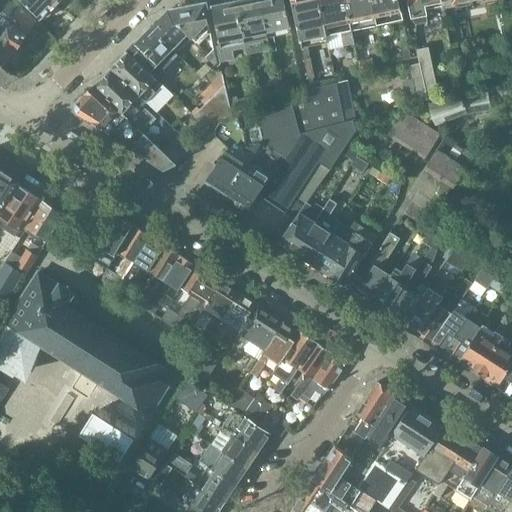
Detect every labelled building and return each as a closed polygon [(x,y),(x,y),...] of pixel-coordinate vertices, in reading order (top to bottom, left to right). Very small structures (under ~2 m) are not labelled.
[(0,0),(0,35),(5,29),(9,22),(0,16),(2,14),(10,0),(0,0)] [(57,4),(52,0),(20,0),(41,20),(47,20),(51,15),(51,9),(57,4)] [(247,49),(248,58),(253,57),(252,47),(254,47),(253,42),(268,39),(259,0),(246,0),(246,1),(236,3),(244,44),(245,49),(247,49)] [(259,0),(268,39),(271,53),(277,52),(273,38),(291,34),(284,0),(259,0)] [(291,0),(309,84),(319,82),(311,47),(328,44),(326,36),(318,0),(291,0)] [(318,0),(326,36),(340,33),(343,46),(354,44),(351,31),(344,0),(318,0)] [(344,0),(351,31),(376,25),(371,0),(344,0)] [(371,0),(376,25),(402,20),(398,0),(371,0)] [(441,0),(408,0),(409,2),(410,2),(412,12),(413,21),(417,25),(420,25),(421,28),(427,27),(426,23),(427,23),(426,16),(427,16),(426,9),(425,7),(443,3),(441,0)] [(441,0),(443,3),(444,10),(473,4),(472,0),(441,0)] [(222,5),(212,8),(221,49),(244,44),(236,3),(234,3),(231,1),(225,2),(222,5)] [(5,29),(0,35),(0,65),(3,67),(13,53),(14,53),(17,53),(37,23),(20,6),(5,29)] [(168,14),(167,15),(195,43),(209,29),(204,6),(168,14)] [(153,29),(152,30),(176,54),(184,45),(190,51),(197,44),(195,43),(167,15),(161,20),(158,21),(153,25),(153,29)] [(137,45),(129,54),(156,81),(163,73),(160,70),(176,54),(152,30),(145,37),(142,37),(137,42),(137,45)] [(419,65),(409,67),(418,103),(439,98),(427,49),(416,52),(419,65)] [(127,52),(110,69),(146,104),(157,92),(161,96),(161,97),(177,114),(184,107),(167,91),(156,81),(129,54),(127,52)] [(125,117),(129,121),(146,104),(110,69),(93,86),(125,117)] [(125,117),(93,86),(77,103),(77,104),(76,104),(76,105),(76,106),(75,106),(75,107),(75,108),(75,109),(75,110),(76,111),(76,112),(76,113),(77,113),(77,114),(78,114),(78,115),(79,115),(109,135),(134,152),(145,134),(129,121),(125,117)] [(231,118),(225,86),(219,91),(193,117),(211,135),(217,125),(231,118)] [(488,93),(429,104),(436,126),(468,115),(491,110),(488,93)] [(351,94),(341,97),(346,122),(356,120),(351,94)] [(227,151),(207,181),(214,186),(212,188),(224,196),(226,194),(228,195),(262,144),(284,139),(300,134),(294,111),(240,125),(246,148),(240,156),(232,150),(227,151)] [(437,139),(401,116),(390,134),(426,156),(437,139)] [(291,143),(248,209),(249,209),(258,195),(285,212),(318,162),(331,170),(343,152),(349,143),(356,133),(353,122),(300,134),(284,139),(291,143)] [(145,134),(134,152),(165,171),(165,170),(177,164),(161,150),(145,134)] [(161,150),(177,164),(190,151),(175,136),(161,150)] [(474,156),(445,137),(411,192),(416,195),(404,215),(425,228),(451,189),(452,189),(474,156)] [(247,208),(248,209),(291,143),(284,139),(262,144),(228,195),(236,200),(237,204),(243,208),(247,208)] [(349,143),(343,152),(354,159),(355,159),(356,157),(357,157),(359,154),(361,150),(349,143)] [(355,159),(350,165),(363,173),(368,165),(357,157),(356,157),(355,159)] [(13,180),(0,171),(0,214),(19,186),(19,185),(12,181),(13,180)] [(19,186),(0,214),(0,226),(16,237),(40,200),(31,194),(31,191),(24,187),(21,187),(19,186)] [(299,214),(278,243),(296,254),(330,200),(334,194),(327,189),(308,219),(299,214)] [(330,200),(296,254),(312,265),(334,231),(333,230),(339,222),(330,217),(337,205),(330,200)] [(43,202),(26,229),(47,242),(64,215),(54,209),(54,206),(49,203),(46,203),(43,202)] [(108,270),(118,253),(120,250),(135,227),(118,216),(91,260),(108,270)] [(334,231),(312,265),(330,276),(357,234),(339,222),(333,230),(334,231)] [(118,268),(126,273),(150,236),(135,227),(120,250),(118,253),(126,257),(118,268)] [(373,244),(357,234),(330,276),(346,287),(346,286),(355,273),(373,244)] [(354,291),(351,296),(371,308),(391,277),(389,276),(377,269),(379,265),(382,267),(400,239),(391,234),(363,278),(355,273),(346,286),(354,291)] [(141,267),(149,272),(165,246),(150,236),(126,273),(123,279),(130,284),(141,267)] [(427,257),(443,267),(449,258),(449,259),(452,254),(457,246),(439,236),(427,257)] [(0,255),(0,256),(6,261),(18,244),(11,239),(0,255)] [(39,254),(44,246),(36,240),(31,249),(39,254)] [(144,293),(153,299),(180,256),(165,246),(149,272),(155,276),(150,283),(144,293)] [(457,246),(452,254),(467,263),(473,257),(457,246)] [(179,291),(180,289),(196,265),(180,256),(153,299),(168,309),(173,300),(166,296),(171,286),(179,291)] [(386,318),(401,327),(420,296),(414,292),(431,267),(422,261),(416,270),(409,284),(386,318)] [(391,277),(371,308),(386,318),(409,284),(416,271),(406,264),(400,273),(395,269),(389,276),(391,277)] [(179,316),(188,322),(194,326),(202,314),(222,282),(196,265),(180,289),(191,296),(179,316)] [(487,265),(478,277),(490,285),(499,273),(487,265)] [(158,382),(163,374),(165,370),(66,307),(74,294),(60,285),(59,287),(38,273),(0,334),(0,359),(22,372),(36,342),(150,415),(167,388),(158,382)] [(490,285),(490,286),(503,295),(506,292),(511,282),(511,281),(499,273),(490,285)] [(416,337),(430,345),(446,319),(448,321),(472,285),(465,280),(445,309),(439,305),(433,311),(416,337)] [(219,325),(222,320),(239,293),(222,282),(205,309),(202,314),(219,325)] [(416,337),(433,311),(439,305),(443,299),(428,288),(421,297),(420,296),(401,327),(416,337)] [(446,319),(430,345),(443,354),(460,328),(462,329),(485,294),(477,288),(453,324),(448,321),(446,319)] [(257,305),(239,293),(222,320),(233,327),(235,323),(242,328),(257,305)] [(460,328),(443,354),(458,363),(459,362),(475,338),(484,325),(498,303),(491,298),(489,300),(467,332),(462,329),(460,328)] [(259,361),(266,351),(284,322),(258,305),(236,338),(246,345),(244,347),(246,352),(259,361)] [(475,338),(459,362),(462,363),(463,366),(469,370),(472,370),(479,374),(511,325),(511,319),(507,316),(495,333),(484,325),(475,338)] [(281,361),(283,360),(301,333),(284,322),(266,351),(281,361)] [(511,342),(511,325),(479,374),(485,378),(486,381),(492,385),(496,385),(498,386),(511,366),(511,344),(511,342)] [(234,342),(216,330),(211,336),(229,349),(234,342)] [(301,333),(283,360),(292,366),(284,376),(275,389),(281,394),(288,384),(298,370),(316,343),(301,333)] [(313,379),(331,353),(316,343),(298,370),(303,373),(304,378),(292,396),(298,400),(313,379)] [(344,361),(331,353),(313,380),(325,388),(323,391),(326,393),(345,367),(344,361)] [(497,388),(511,397),(511,367),(498,386),(497,388)] [(186,382),(175,399),(178,401),(196,413),(207,396),(189,384),(186,382)] [(377,382),(335,447),(353,459),(367,436),(395,394),(377,382)] [(0,402),(8,390),(0,384),(0,402)] [(412,404),(395,394),(367,436),(384,447),(385,446),(392,435),(411,405),(412,404)] [(272,407),(257,397),(243,416),(258,426),(261,423),(268,412),(272,407)] [(445,427),(411,405),(392,435),(385,446),(399,455),(388,471),(406,483),(426,455),(445,427)] [(234,410),(222,428),(259,452),(263,446),(265,444),(267,441),(269,437),(270,435),(269,434),(258,426),(243,416),(234,410)] [(268,412),(261,423),(258,426),(269,434),(271,430),(281,420),(268,412)] [(124,454),(134,440),(114,427),(94,414),(80,436),(120,461),(124,454)] [(205,419),(199,414),(189,430),(198,436),(204,426),(201,425),(205,419)] [(290,425),(281,420),(271,430),(281,437),(286,431),(290,425)] [(437,475),(444,479),(468,440),(445,426),(445,427),(426,455),(444,466),(437,475)] [(222,452),(223,452),(248,469),(249,467),(252,464),(254,461),(255,458),(259,452),(222,428),(217,436),(228,443),(222,452)] [(150,438),(131,468),(149,480),(169,450),(150,438)] [(468,440),(444,479),(434,495),(440,499),(456,474),(463,479),(482,449),(468,440)] [(322,466),(313,480),(336,496),(351,506),(361,492),(341,478),(343,474),(353,459),(335,447),(322,466)] [(463,479),(460,484),(456,490),(468,498),(471,500),(474,497),(482,483),(498,458),(482,449),(463,479)] [(207,454),(201,462),(206,466),(211,470),(212,469),(237,486),(241,480),(243,477),(245,474),(247,470),(248,469),(223,452),(222,452),(217,460),(207,454)] [(193,465),(174,453),(169,462),(187,474),(189,472),(193,465)] [(511,467),(498,458),(482,483),(474,497),(487,506),(497,493),(511,468),(511,467)] [(369,470),(353,459),(343,474),(359,485),(369,470)] [(165,464),(153,483),(160,487),(172,469),(165,464)] [(511,468),(497,493),(487,506),(483,511),(505,511),(511,502),(511,501),(511,468)] [(211,470),(201,486),(226,502),(227,501),(230,498),(232,495),(233,491),(237,486),(212,469),(211,470)] [(196,476),(189,472),(187,474),(185,477),(195,484),(196,476)] [(313,480),(302,497),(325,511),(336,496),(313,480)] [(219,511),(226,502),(201,486),(200,487),(195,484),(184,502),(199,511),(219,511)] [(325,511),(302,497),(292,511),(325,511)]
